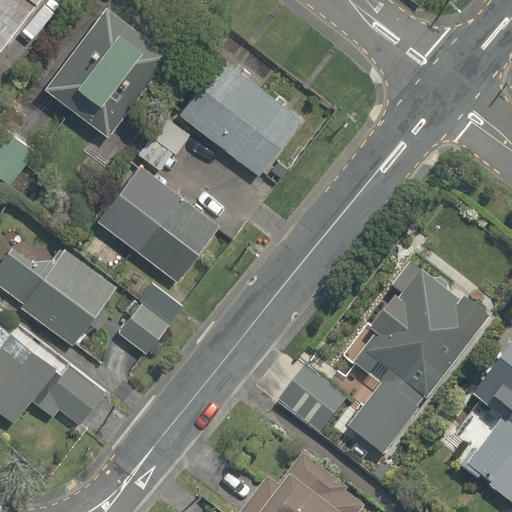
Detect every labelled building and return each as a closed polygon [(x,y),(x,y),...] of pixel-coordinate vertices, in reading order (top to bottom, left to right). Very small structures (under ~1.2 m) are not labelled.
[(0,0),(0,49),(34,0),(0,0)] [(100,6),(37,88),(104,140),(168,58),(100,6)] [(254,176),(295,121),(215,62),(174,117),(254,176)] [(163,118),(136,154),(159,171),(186,136),(163,118)] [(216,224),(145,169),(131,158),(85,217),(99,227),(170,283),(216,224)] [(33,264),(14,249),(0,266),(0,290),(68,344),(113,287),(52,240),(33,264)] [(380,459),(415,411),(480,322),(409,271),(366,330),(375,336),(353,366),(378,384),(343,432),(380,459)] [(178,306),(145,284),(112,334),(145,356),(178,306)] [(0,416),(12,426),(30,402),(49,417),(56,408),(78,425),(96,402),(103,393),(65,364),(58,373),(54,370),(0,328),(0,416)] [(511,328),(465,388),(511,424),(511,328)] [(348,395),(309,364),(275,407),(314,438),(348,395)] [(511,511),(511,431),(497,420),(457,472),(509,511),(511,511)] [(359,511),(365,505),(296,455),(254,511),(359,511)]
